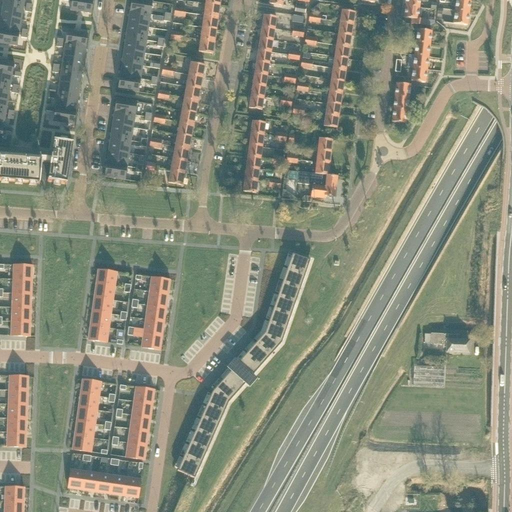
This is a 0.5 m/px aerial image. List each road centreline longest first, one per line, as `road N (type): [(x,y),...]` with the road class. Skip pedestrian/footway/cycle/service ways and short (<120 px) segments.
road 1 (trunk): [(511,71),(258,511)]
road 2 (trunk): [(283,511),(511,108)]
road 3 (residential): [(201,227),(238,0)]
road 4 (tertiary): [(503,450),(511,224)]
road 5 (residential): [(109,0),(76,216)]
road 6 (unclassified): [(382,152),(334,234),(248,230)]
road 7 (residential): [(171,372),(188,372),(235,319),(248,230)]
road 8 (residential): [(0,356),(171,372)]
road 9 (residential): [(382,152),(394,0)]
road 10 (residential): [(151,511),(171,372)]
road 11 (unclassified): [(201,227),(76,216)]
road 12 (unclassified): [(382,152),(410,151),(447,91),(471,86)]
